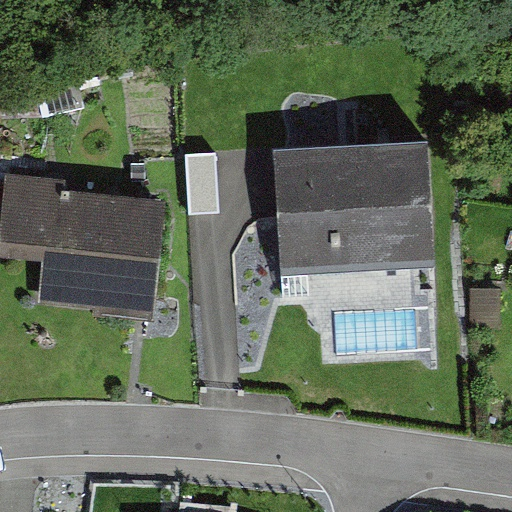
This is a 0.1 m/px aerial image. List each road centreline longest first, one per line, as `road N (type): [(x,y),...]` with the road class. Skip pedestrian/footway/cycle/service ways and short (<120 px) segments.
road 1 (residential): [(0,436),(165,432),(371,454)]
road 2 (residential): [(371,454),(511,473)]
